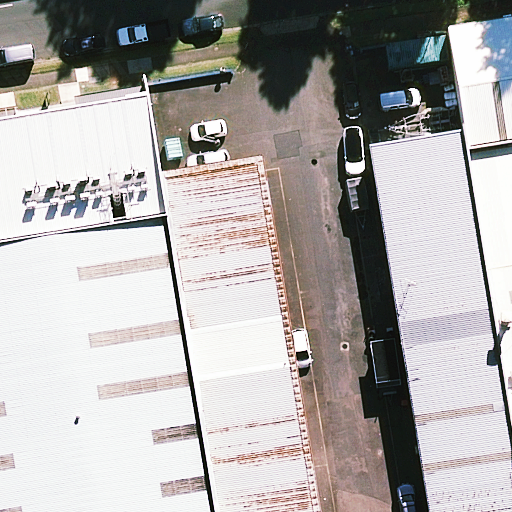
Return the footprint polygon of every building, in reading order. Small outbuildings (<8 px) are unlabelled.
[(511,22),(447,33),(467,154),(511,148),(511,22)] [(222,511),(168,164),(156,88),(0,112),(0,511),(222,511)] [(461,138),(369,152),(428,511),(511,511),(511,436),(504,397),(465,156),(461,138)] [(331,511),(275,148),(168,164),(222,511),(331,511)] [(511,149),(465,156),(504,397),(511,395),(511,149)]
